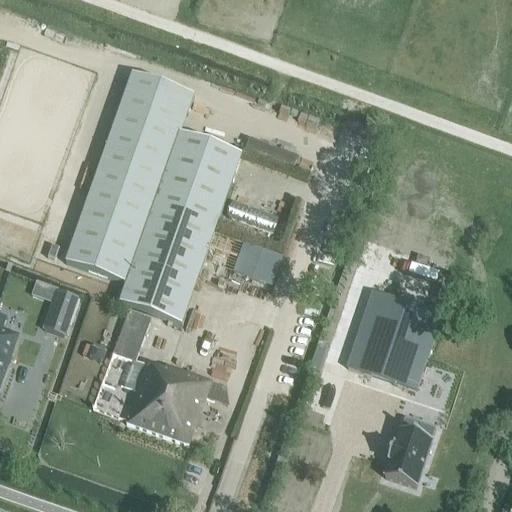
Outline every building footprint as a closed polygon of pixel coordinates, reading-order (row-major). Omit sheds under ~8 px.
[(181,136),(194,98),(133,76),(66,265),(127,287),(120,306),(182,328),(242,158),(181,136)] [(235,270),(243,271),(243,266),(273,270),(276,251),(259,249),(260,240),(240,237),(235,270)] [(440,295),(416,287),(413,298),(437,306),(440,295)] [(280,392),(304,293),(286,288),(269,358),(270,358),(263,388),(280,392)] [(58,294),(45,333),(64,339),(77,302),(78,301),(77,301),(58,294)] [(373,295),(348,371),(416,394),(442,318),(373,295)] [(113,356),(135,364),(151,321),(129,313),(113,356)] [(0,395),(1,393),(0,393),(20,338),(3,332),(7,320),(0,317),(0,395)] [(128,427),(188,449),(211,386),(168,370),(167,372),(149,366),(148,368),(135,364),(126,390),(140,395),(128,427)] [(433,444),(401,432),(385,479),(417,491),(433,444)]
